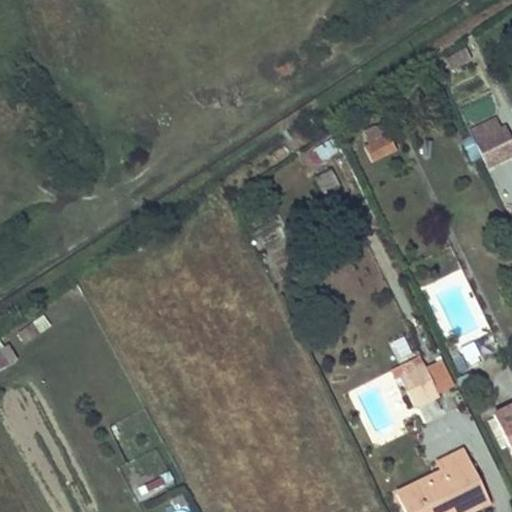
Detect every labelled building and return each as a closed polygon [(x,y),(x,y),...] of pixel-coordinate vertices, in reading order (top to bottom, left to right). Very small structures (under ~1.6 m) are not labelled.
[(502,131),(496,119),(470,132),(475,143),(502,131)] [(511,154),(511,146),(504,130),(502,131),(475,143),(487,167),(511,154)] [(387,136),(364,148),(370,162),(394,150),(387,136)] [(329,144),(317,150),(321,158),(333,152),(329,144)] [(332,170),(315,178),(323,197),(341,188),(332,170)] [(0,349),(0,369),(16,360),(8,345),(0,349)] [(449,352),(453,360),(458,358),(454,350),(449,352)] [(458,358),(453,360),(459,372),(465,369),(459,357),(458,358)] [(426,372),(423,365),(420,360),(396,371),(399,376),(412,406),(437,395),(426,372)] [(444,364),(426,372),(437,395),(455,387),(444,364)] [(511,407),(493,417),(494,419),(502,437),(511,457),(511,407)] [(502,437),(494,419),(487,421),(496,440),(502,437)] [(440,474),(396,495),(404,511),(446,511),(450,510),(450,511),(468,511),(488,502),(463,449),(445,458),(450,469),(440,474)] [(445,458),(435,463),(440,474),(450,469),(445,458)]
